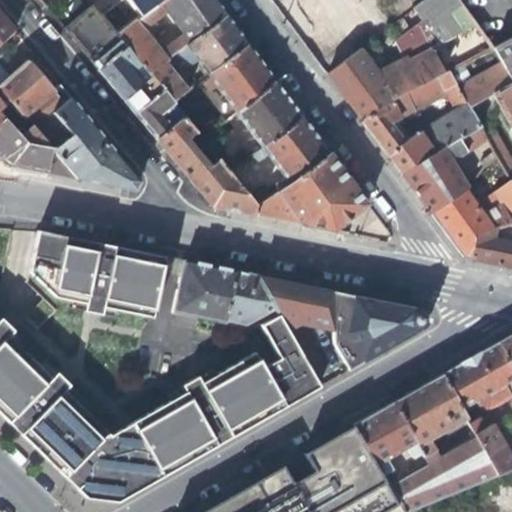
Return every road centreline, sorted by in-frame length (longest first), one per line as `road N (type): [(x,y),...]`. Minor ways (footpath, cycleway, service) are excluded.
road 1 (residential): [(146,511),(511,305)]
road 2 (residential): [(242,0),(426,246),(427,277)]
road 3 (residential): [(7,0),(196,227)]
road 4 (tertiary): [(427,277),(196,227)]
road 5 (tertiary): [(196,227),(0,190)]
